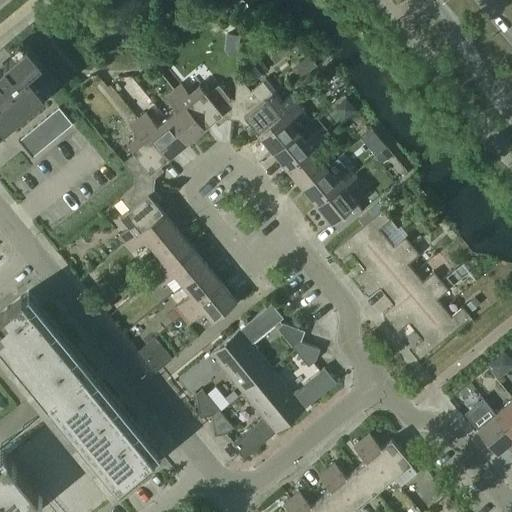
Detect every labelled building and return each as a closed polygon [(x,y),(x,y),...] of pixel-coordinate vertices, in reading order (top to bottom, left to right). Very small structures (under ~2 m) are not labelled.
[(239,35),(226,34),(225,49),(229,54),(238,55),(239,35)] [(42,62),(26,42),(2,62),(3,63),(0,66),(0,127),(1,128),(42,94),(26,75),(42,62)] [(308,54),(300,60),(308,70),(316,64),(308,54)] [(265,77),(253,87),(251,89),(237,73),(235,98),(233,118),(238,119),(246,127),(251,123),(259,133),(297,102),(290,94),(283,99),(265,77)] [(218,125),(227,118),(233,118),(235,98),(229,98),(218,84),(207,93),(200,84),(189,93),(181,83),(173,89),(204,128),(214,120),(218,125)] [(186,142),(204,128),(173,89),(165,96),(176,110),(167,118),(186,142)] [(303,110),(297,102),(259,133),(273,151),(297,131),(289,121),(303,110)] [(52,112),(59,121),(66,115),(59,107),(52,112)] [(45,118),(52,126),(59,121),(52,112),(45,118)] [(169,156),(186,142),(167,118),(157,126),(146,112),(138,118),(169,156)] [(66,115),(59,121),(66,129),(72,123),(66,115)] [(45,118),(39,123),(45,132),(52,126),(45,118)] [(134,175),(134,180),(154,183),(155,177),(163,170),(159,164),(169,156),(138,118),(130,125),(138,135),(127,143),(135,152),(123,162),(134,175)] [(59,134),(66,129),(59,121),(52,126),(59,134)] [(39,137),(45,132),(39,123),(32,129),(39,137)] [(52,126),(45,132),(52,140),(59,134),(52,126)] [(376,155),(387,145),(373,128),(362,138),(376,155)] [(32,143),(39,137),(32,129),(25,134),(32,143)] [(273,151),(288,168),(326,137),(319,129),(305,140),(297,131),(273,151)] [(45,132),(39,137),(45,145),(52,140),(45,132)] [(18,140),(25,148),(32,143),(25,134),(18,140)] [(39,137),(32,143),(39,151),(45,145),(39,137)] [(332,145),(326,137),(288,168),(302,186),(326,166),(318,156),(332,145)] [(25,148),(32,156),(39,151),(32,143),(25,148)] [(377,155),(383,162),(393,154),(387,147),(377,155)] [(302,186),(317,204),(354,172),(348,164),(334,176),(326,166),(302,186)] [(361,180),(354,172),(317,204),(332,222),(334,220),(340,227),(362,210),(347,192),(361,180)] [(161,197),(154,188),(154,183),(134,180),(133,185),(120,196),(129,208),(120,215),(129,226),(119,234),(126,242),(163,211),(155,201),(161,197)] [(351,251),(358,260),(386,236),(398,227),(378,203),(358,219),(363,224),(331,250),(340,260),(351,251)] [(146,239),(154,249),(178,229),(163,211),(126,242),(132,250),(146,239)] [(148,269),(155,277),(192,247),(178,229),(154,249),(162,258),(148,269)] [(354,277),(361,286),(412,245),(405,236),(393,245),(386,236),(358,260),(365,268),(354,277)] [(380,286),(387,295),(416,272),(408,263),(419,254),(412,245),(361,286),(369,295),(380,286)] [(175,274),(183,284),(207,264),(192,247),(155,277),(161,285),(175,274)] [(177,304),(184,313),(221,282),(207,264),(183,284),(191,293),(177,304)] [(383,312),(390,322),(441,280),(433,271),(422,280),(416,272),(387,295),(394,303),(383,312)] [(409,321),(416,330),(444,307),(437,298),(448,289),(441,280),(390,322),(398,330),(409,321)] [(221,282),(184,313),(190,321),(204,309),(213,320),(236,300),(221,282)] [(0,343),(56,411),(0,456),(0,511),(88,511),(117,489),(117,488),(118,487),(118,488),(155,458),(149,450),(155,445),(29,291),(22,296),(0,313),(0,343)] [(466,304),(471,310),(480,303),(475,297),(466,304)] [(271,302),(225,340),(257,380),(272,368),(251,343),(283,317),(271,302)] [(451,315),(444,307),(416,330),(423,339),(412,348),(420,358),(471,316),(462,306),(451,315)] [(283,322),(277,327),(292,346),(299,341),(301,341),(305,330),(283,322)] [(172,358),(155,336),(138,350),(155,372),(172,358)] [(257,380),(225,340),(179,378),(191,393),(223,367),(243,391),(257,380)] [(320,348),(301,341),(299,341),(292,346),(308,366),(316,360),(320,348)] [(272,368),(257,380),(290,420),(336,382),(324,367),(292,393),(272,368)] [(257,380),(243,391),(263,416),(231,443),(244,457),(290,420),(257,380)] [(211,412),(217,407),(202,388),(196,393),(200,417),(211,415),(211,412)] [(511,399),(496,413),(511,432),(511,399)] [(226,433),(234,427),(217,407),(211,412),(211,415),(214,435),(226,433)] [(511,449),(511,432),(496,413),(477,428),(497,452),(507,443),(511,449)] [(370,433),(362,440),(393,477),(394,477),(401,486),(417,473),(409,464),(411,462),(392,438),(381,447),(370,433)] [(375,492),(393,477),(362,440),(354,446),(365,460),(355,468),(375,492)] [(358,506),(375,492),(355,468),(346,476),(334,462),(326,469),(358,506)] [(330,489),(320,497),(332,511),(350,511),(358,506),(326,469),(318,475),(330,489)] [(302,511),(332,511),(320,497),(311,505),(299,491),(291,498),(302,511)] [(302,511),(291,498),(283,504),(289,511),(302,511)]
